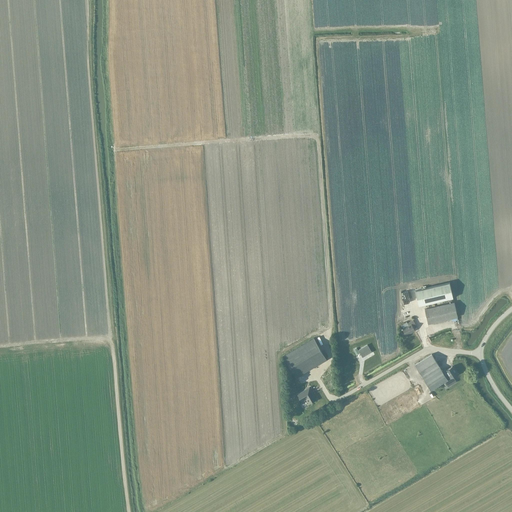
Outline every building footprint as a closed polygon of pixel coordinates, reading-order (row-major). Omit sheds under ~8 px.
[(450,283),(415,291),(419,307),(454,299),(450,283)] [(458,317),(454,303),(425,310),(428,324),(458,317)] [(414,331),(413,328),(416,326),(413,320),(407,323),(408,326),(403,329),(406,335),(414,331)] [(327,359),(314,336),(283,354),(296,377),(327,359)] [(374,359),(370,352),(361,357),(365,364),(374,359)] [(457,374),(452,366),(446,370),(445,369),(442,371),(432,354),(415,365),(431,390),(448,380),(446,376),(449,374),(451,378),(457,374)] [(297,395),(301,402),(306,400),(308,404),(316,399),(309,388),(297,395)]
